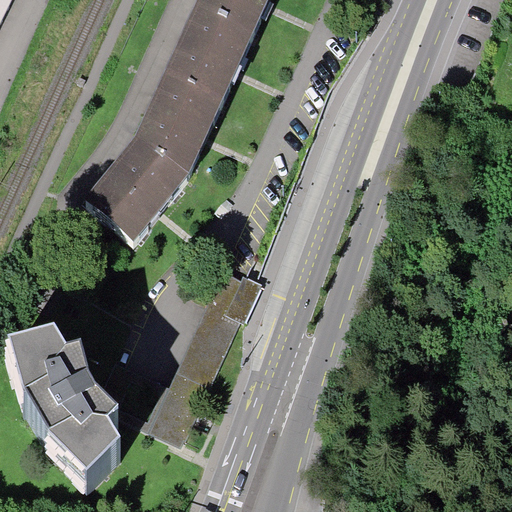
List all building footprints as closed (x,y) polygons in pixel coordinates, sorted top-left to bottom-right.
[(0,0),(0,42),(18,0),(0,0)] [(196,183),(272,0),(203,0),(139,143),(88,209),(138,252),(196,183)] [(252,293),(228,283),(211,319),(236,330),(252,293)] [(82,320),(66,326),(75,351),(92,345),(82,320)] [(66,341),(7,364),(28,432),(82,497),(132,444),(89,398),(66,341)]
